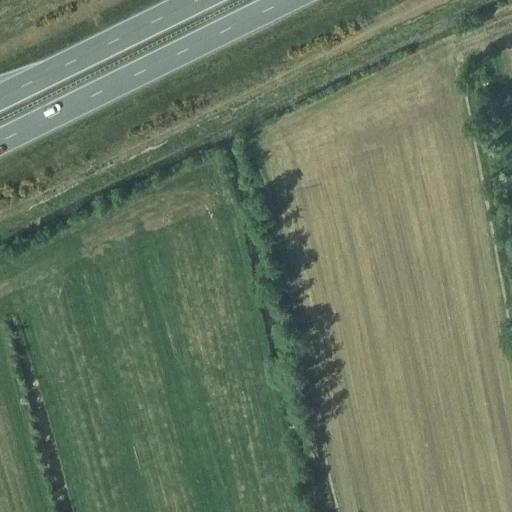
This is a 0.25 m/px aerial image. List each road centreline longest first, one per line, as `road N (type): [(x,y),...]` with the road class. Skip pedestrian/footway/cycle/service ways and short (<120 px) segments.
road 1 (trunk): [(0,143),(289,0)]
road 2 (trunk): [(199,0),(0,98)]
